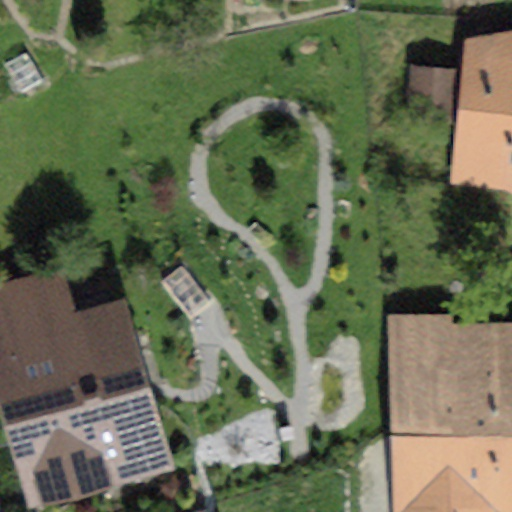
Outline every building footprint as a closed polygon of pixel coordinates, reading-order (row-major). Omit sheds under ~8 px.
[(511,54),(486,52),(472,175),(511,180),(511,54)] [(416,66),(412,115),(448,118),(453,69),(416,66)] [(0,286),(0,313),(45,469),(136,443),(103,327),(64,338),(46,273),(0,286)] [(393,327),(396,428),(511,426),(511,343),(448,345),(447,336),(435,325),(393,327)] [(511,507),(511,426),(396,428),(397,511),(472,511),(472,509),(511,507)]
